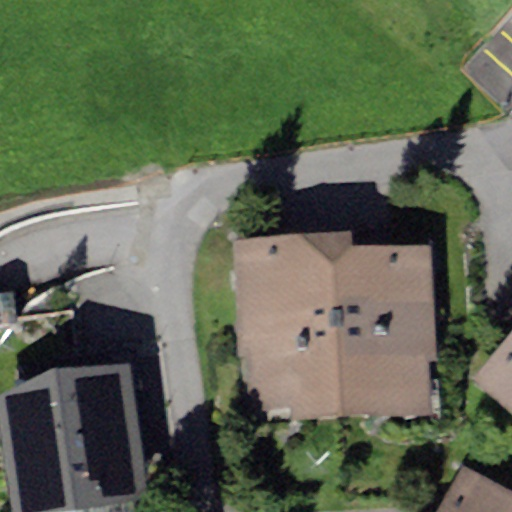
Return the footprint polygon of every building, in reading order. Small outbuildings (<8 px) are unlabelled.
[(435,363),(430,242),(349,246),(348,231),(328,232),(342,417),(429,413),(427,363),(435,363)] [(342,417),(328,232),(234,239),(245,390),(257,389),(258,410),(292,408),(292,421),(342,417)] [(511,334),(474,379),(511,411),(511,334)] [(50,511),(147,496),(129,363),(55,367),(0,391),(0,421),(11,511),(50,511)] [(511,511),(511,490),(462,464),(436,511),(511,511)]
